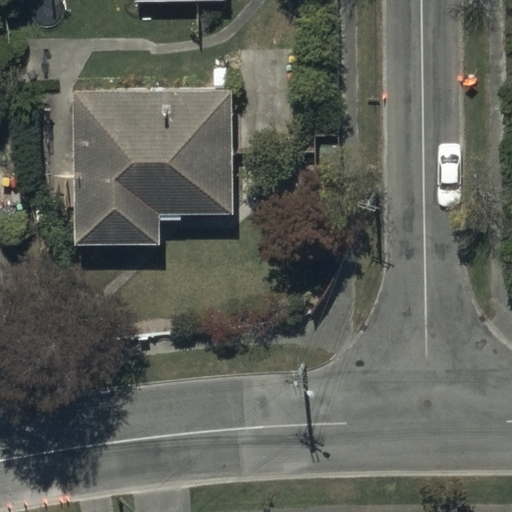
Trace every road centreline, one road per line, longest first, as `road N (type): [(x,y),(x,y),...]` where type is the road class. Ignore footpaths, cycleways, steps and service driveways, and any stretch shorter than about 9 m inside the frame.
road 1 (residential): [(0,462),(134,434),(431,414)]
road 2 (residential): [(431,414),(417,0)]
